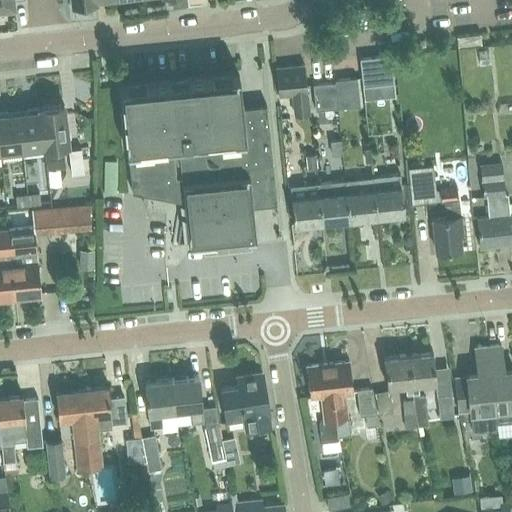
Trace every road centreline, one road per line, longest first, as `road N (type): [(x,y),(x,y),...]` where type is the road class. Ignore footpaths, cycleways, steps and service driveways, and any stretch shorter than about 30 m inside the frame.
road 1 (tertiary): [(0,352),(273,324)]
road 2 (residential): [(47,43),(291,16),(311,0)]
road 3 (tertiary): [(273,324),(511,300)]
road 4 (residential): [(304,511),(273,324)]
